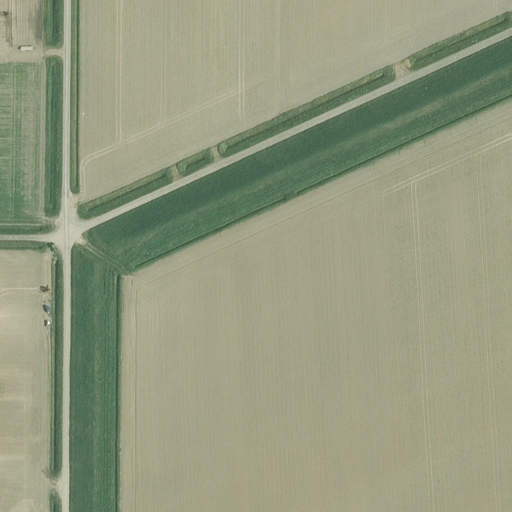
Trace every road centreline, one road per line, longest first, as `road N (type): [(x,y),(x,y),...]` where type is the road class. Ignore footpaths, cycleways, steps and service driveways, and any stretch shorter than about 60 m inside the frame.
road 1 (unclassified): [(65,237),(511,32)]
road 2 (unclassified): [(64,511),(65,237)]
road 3 (unclassified): [(65,237),(65,0)]
